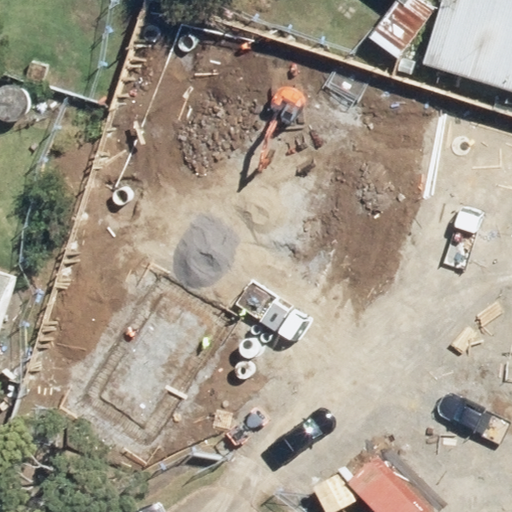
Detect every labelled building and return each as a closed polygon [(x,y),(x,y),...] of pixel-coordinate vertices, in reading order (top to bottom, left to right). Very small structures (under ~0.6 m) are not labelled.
[(402,0),(378,33),(406,54),(443,5),(436,0),(402,0)] [(511,0),(450,0),(432,60),(511,84),(511,0)] [(204,149),(216,95),(170,85),(158,139),(204,149)] [(156,224),(168,183),(120,170),(108,210),(156,224)] [(67,296),(107,307),(78,415),(156,436),(163,412),(192,419),(234,270),(126,240),(123,251),(83,240),(67,296)] [(302,339),(355,400),(348,406),(417,485),(424,479),(452,511),(499,511),(511,501),(511,381),(450,311),(443,318),(392,260),(302,339)] [(0,339),(22,272),(0,265),(0,339)]
